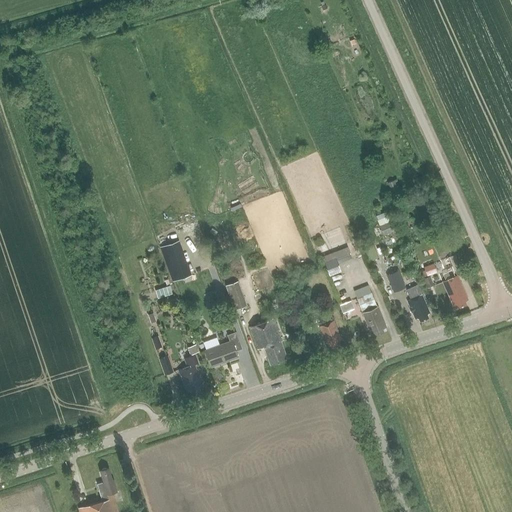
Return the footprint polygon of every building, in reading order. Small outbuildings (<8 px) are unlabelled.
[(394,181),(388,183),(392,195),(398,193),(394,181)] [(390,221),(379,225),(382,235),(394,231),(390,221)] [(177,241),(159,248),(173,282),(191,274),(177,241)] [(373,245),(364,249),(369,261),(378,257),(373,245)] [(347,247),(322,257),(324,262),(349,253),(347,247)] [(434,264),(424,267),(427,276),(437,273),(434,264)] [(398,271),(387,275),(394,292),(405,288),(398,271)] [(464,301),(467,300),(456,276),(442,282),(453,306),(456,304),(457,308),(465,304),(464,301)] [(237,282),(226,286),(235,310),(246,306),(237,282)] [(170,285),(155,290),(158,298),(172,293),(170,285)] [(417,285),(406,290),(410,299),(407,300),(411,309),(409,309),(411,313),(412,312),(415,320),(418,318),(420,321),(428,318),(427,315),(429,314),(421,294),(417,285)] [(370,293),(356,299),(371,334),(374,332),(375,335),(383,332),(382,330),(386,328),(377,307),(376,307),(370,293)] [(153,313),(148,315),(151,323),(156,321),(153,313)] [(339,341),(341,340),(330,313),(316,319),(325,341),(326,342),(328,346),(330,345),(331,348),(340,344),(339,341)] [(285,358),(286,358),(280,341),(282,341),(274,318),(249,327),(257,350),(264,347),(270,365),(286,359),(285,358)] [(236,352),(242,349),(236,332),(227,335),(230,342),(206,351),(211,367),(237,357),(236,352)] [(157,336),(151,339),(155,350),(161,348),(157,336)] [(199,344),(190,347),(193,354),(201,352),(199,344)] [(183,359),(186,368),(178,371),(186,393),(190,392),(191,394),(200,391),(199,388),(202,387),(194,364),(197,363),(194,355),(183,359)] [(166,356),(159,359),(165,375),(172,373),(166,356)] [(118,511),(113,493),(117,492),(113,479),(112,479),(108,468),(100,471),(103,482),(97,484),(102,501),(78,508),(79,511),(118,511)]
